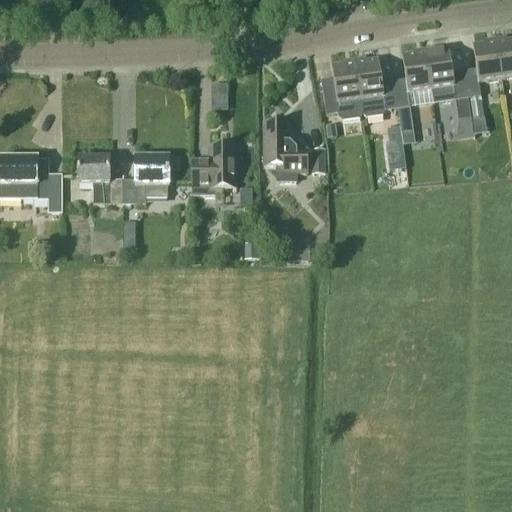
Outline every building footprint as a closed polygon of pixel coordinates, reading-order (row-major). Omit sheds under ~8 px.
[(511,43),(496,46),(501,83),(511,81),(511,43)] [(471,121),(484,119),(479,86),(501,83),(496,46),(473,49),(476,72),(464,74),(471,121)] [(474,140),(471,121),(464,74),(452,76),(449,52),(425,56),(433,107),(449,104),(455,143),(474,140)] [(397,112),(410,110),(433,107),(425,56),(403,59),(406,82),(394,84),(397,112)] [(378,63),(355,66),(360,103),(359,103),(361,117),(366,121),(382,119),(385,114),(397,112),(394,84),(382,86),(378,63)] [(355,66),(332,70),(333,82),(321,83),(326,118),(338,117),(338,120),(343,124),(359,121),(361,117),(359,103),(360,103),(355,66)] [(297,177),(308,177),(308,153),(295,153),(289,147),(289,127),(263,127),(264,170),(276,170),(276,177),(277,186),(297,186),(297,177)] [(402,159),(400,145),(384,147),(386,161),(402,159)] [(210,149),(210,161),(192,161),(192,200),(223,200),(223,192),(236,192),(235,149),(210,149)] [(325,153),(311,153),(311,177),(325,177),(325,153)] [(136,182),(117,182),(117,207),(123,207),(123,216),(135,216),(135,207),(146,207),(146,189),(170,188),(169,160),(135,161),(136,182)] [(49,162),(38,162),(0,161),(0,202),(48,202),(49,216),(62,216),(62,177),(49,178),(49,162)] [(117,207),(117,182),(111,182),(111,161),(78,161),(78,187),(93,187),(93,207),(117,207)] [(259,246),(244,247),(245,264),(259,263),(259,246)] [(302,251),(287,251),(287,263),(303,262),(302,251)]
